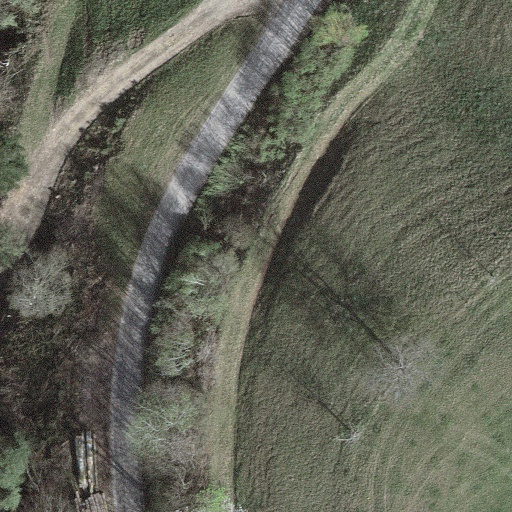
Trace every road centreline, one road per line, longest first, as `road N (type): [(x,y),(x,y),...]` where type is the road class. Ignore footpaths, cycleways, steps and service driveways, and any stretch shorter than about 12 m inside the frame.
road 1 (track): [(302,0),(195,162),(142,292),(130,361),(132,511)]
road 2 (track): [(0,259),(74,120),(111,81),(232,0)]
